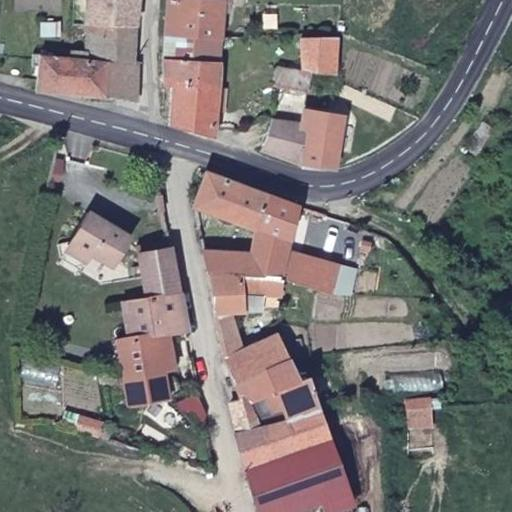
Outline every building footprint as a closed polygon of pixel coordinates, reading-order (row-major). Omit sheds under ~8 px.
[(139,30),(142,0),(87,0),(86,27),(139,30)] [(177,0),(173,36),(237,44),(242,4),(213,1),(213,0),(177,0)] [(139,30),(86,27),(82,59),(38,57),(36,94),(108,99),(108,62),(136,64),(139,30)] [(311,73),(339,75),(341,37),(301,38),(301,72),(311,73)] [(218,139),(224,64),(164,60),(164,87),(171,88),(169,124),(218,139)] [(139,104),(141,64),(136,64),(108,62),(108,99),(139,104)] [(311,73),(301,72),(277,69),(275,87),(310,92),(311,73)] [(302,166),(339,169),(348,115),(305,110),(303,122),(302,166)] [(263,154),(302,166),(303,122),(273,119),(263,154)] [(286,235),(291,205),(208,173),(200,208),(260,230),(286,235)] [(74,243),(93,255),(115,269),(132,241),(92,215),(74,243)] [(211,277),(281,281),(284,249),(286,235),(260,230),(251,268),(207,263),(211,277)] [(181,293),(170,241),(137,247),(147,300),(181,293)] [(93,255),(74,243),(68,253),(87,265),(93,255)] [(281,281),(305,283),(308,251),(284,249),(281,281)] [(308,251),(305,283),(332,287),(336,255),(308,251)] [(281,281),(211,277),(218,317),(239,316),(281,315),(281,281)] [(192,341),(181,293),(147,300),(124,305),(134,346),(152,341),(174,337),(176,344),(192,341)] [(239,316),(218,317),(225,361),(257,393),(264,400),(286,391),(295,413),(321,407),(285,334),(248,349),(239,316)] [(159,372),(152,341),(134,346),(119,349),(126,380),(159,372)] [(206,412),(194,353),(180,356),(182,366),(159,372),(126,380),(135,412),(172,404),(174,414),(192,425),(206,412)] [(295,413),(286,391),(264,400),(257,393),(229,407),(235,430),(295,413)] [(418,408),(419,417),(441,414),(441,405),(418,408)] [(343,511),(357,507),(321,407),(295,413),(235,430),(257,511),(310,511),(322,507),(324,511),(343,511)] [(441,414),(419,417),(421,429),(442,427),(441,414)]
